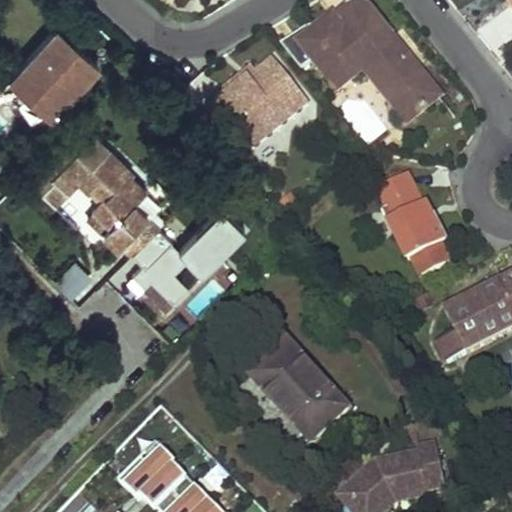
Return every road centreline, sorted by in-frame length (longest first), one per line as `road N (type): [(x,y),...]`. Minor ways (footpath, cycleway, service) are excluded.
road 1 (residential): [(112,0),(167,42),(200,43),(274,0)]
road 2 (unknown): [(122,373),(0,500)]
road 3 (residential): [(422,0),(511,115)]
road 4 (residential): [(511,138),(483,152),(472,183),(486,214),(511,225)]
